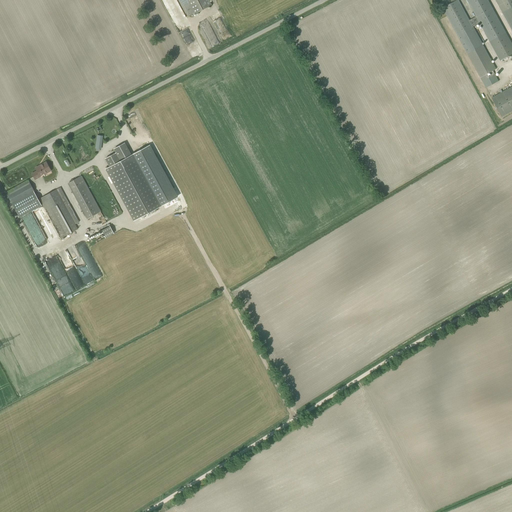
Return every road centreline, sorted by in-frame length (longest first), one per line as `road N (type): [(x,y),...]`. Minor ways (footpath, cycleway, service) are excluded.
road 1 (track): [(152,511),(511,291)]
road 2 (unclassified): [(0,169),(327,0)]
road 3 (track): [(0,23),(60,138)]
